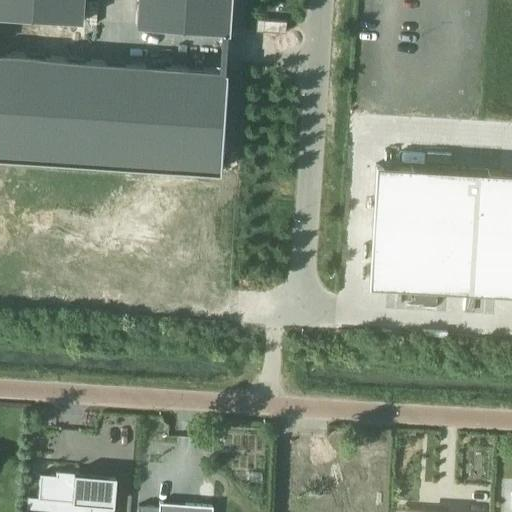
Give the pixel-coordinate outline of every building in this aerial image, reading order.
[(0,0),(0,14),(81,20),(82,0),(0,0)] [(136,0),(135,24),(229,30),(230,19),(210,18),(211,0),(136,0)] [(0,53),(0,155),(219,170),(226,69),(0,53)] [(369,283),(470,289),(511,291),(511,170),(477,169),(376,163),(373,223),(369,283)] [(37,470),(36,495),(52,496),(89,498),(88,511),(110,511),(112,491),(113,470),(90,469),(53,467),(53,471),(37,470)] [(139,504),(138,511),(205,511),(206,507),(212,507),(212,505),(185,503),(185,507),(176,506),(159,505),(139,504)]
